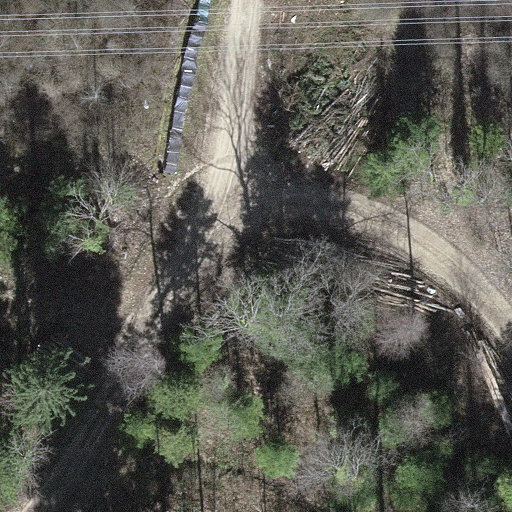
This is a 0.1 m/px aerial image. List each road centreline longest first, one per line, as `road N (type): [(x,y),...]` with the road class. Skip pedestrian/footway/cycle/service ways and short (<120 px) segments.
road 1 (track): [(43,511),(147,344),(210,185)]
road 2 (track): [(511,323),(452,254),(409,222),(352,203),(210,185)]
road 3 (track): [(210,185),(239,0)]
